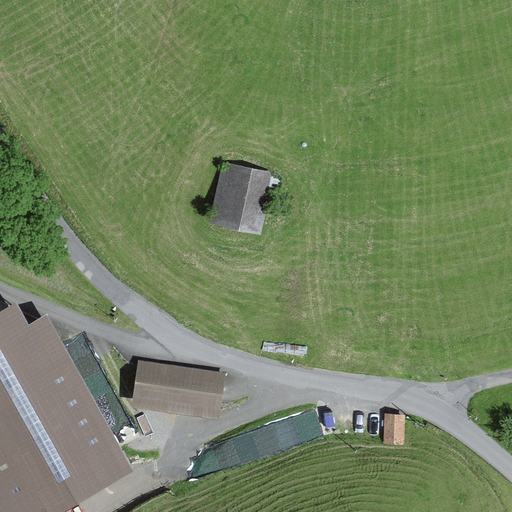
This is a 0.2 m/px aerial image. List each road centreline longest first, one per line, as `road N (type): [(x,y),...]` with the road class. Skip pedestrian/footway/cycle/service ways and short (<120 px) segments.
road 1 (track): [(80,511),(316,387)]
road 2 (unclassified): [(0,145),(73,248),(172,337)]
road 3 (residential): [(172,337),(271,380),(377,397)]
road 4 (unclassified): [(377,397),(468,438),(511,472)]
road 5 (track): [(377,397),(511,375)]
